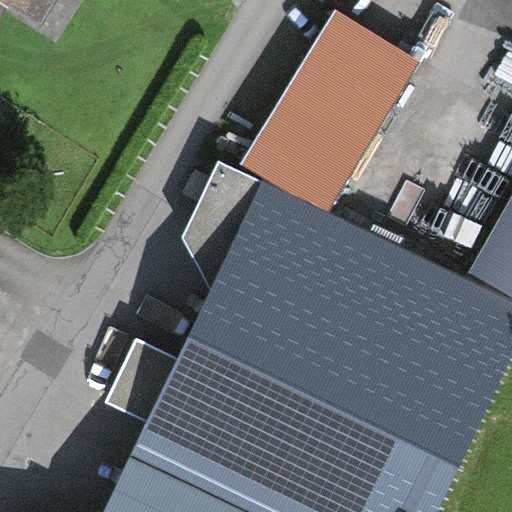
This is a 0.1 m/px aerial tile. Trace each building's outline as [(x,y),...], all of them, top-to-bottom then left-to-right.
[(24,0),(51,16),(60,0),(24,0)] [(313,209),(407,56),(336,12),(238,171),(270,188),(313,209)] [(270,188),(113,511),(423,511),(511,329),(511,304),(313,209),(270,188)] [(511,219),(478,280),(511,299),(511,219)] [(149,392),(162,326),(129,319),(115,386),(149,392)]
